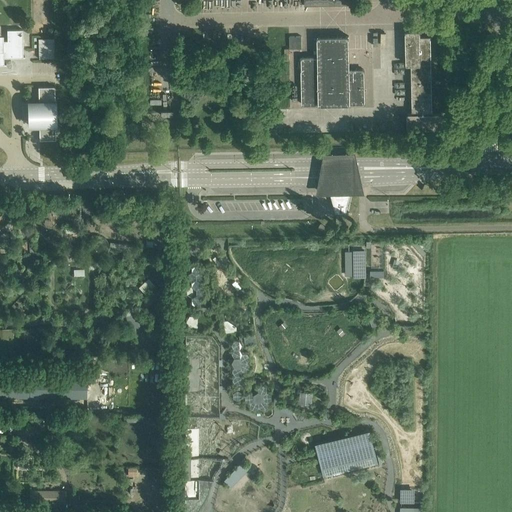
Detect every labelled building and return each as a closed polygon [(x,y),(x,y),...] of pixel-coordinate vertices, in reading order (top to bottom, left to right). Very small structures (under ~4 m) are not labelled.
[(0,64),(6,65),(6,64),(4,64),(4,57),(25,57),(25,56),(23,56),(23,29),(7,30),(7,40),(0,40),(0,64)] [(442,113),(432,113),(430,36),(420,37),(420,30),(406,30),(407,64),(412,64),(413,114),(408,114),(408,128),(442,127),(442,113)] [(318,36),(318,40),(318,57),(302,57),(303,104),(319,104),(350,104),(350,103),(364,103),(364,69),(349,70),(349,36),(318,36)] [(29,101),(30,115),(30,126),(39,126),(40,140),(56,139),(55,86),(38,87),(39,101),(29,101)] [(96,133),(97,128),(97,124),(84,123),(83,132),(96,133)] [(345,196),(336,196),(336,204),(333,204),(336,213),(346,212),(348,203),(345,203),(345,196)] [(150,210),(146,210),(163,224),(163,220),(150,210)] [(427,252),(416,240),(413,242),(423,255),(427,252)] [(349,251),(345,251),(345,276),(355,276),(355,251),(349,251)] [(365,251),(355,251),(355,276),(365,275),(365,251)] [(28,275),(16,264),(15,264),(9,271),(21,282),(22,281),(28,275)] [(150,280),(148,278),(139,287),(147,296),(156,287),(154,284),(150,280)] [(191,286),(187,288),(187,293),(191,296),(196,293),(196,288),(191,286)] [(376,312),(368,315),(369,316),(372,325),(372,326),(381,323),(384,319),(381,313),(376,312)] [(188,317),(186,321),(188,326),(193,325),(196,321),(193,317),(188,317)] [(223,320),(225,331),(235,330),(237,330),(236,325),(227,319),(223,320)] [(0,330),(0,351),(12,351),(12,330),(0,330)] [(234,357),(232,361),(234,366),(240,366),(242,361),(239,357),(234,357)] [(199,358),(185,358),(185,393),(199,393),(199,358)] [(88,377),(0,376),(0,397),(87,398),(88,377)] [(257,391),(253,394),(253,399),(258,401),(262,398),(262,393),(257,391)] [(312,392),(301,391),(300,403),(312,404),(312,392)] [(194,428),(185,428),(185,457),(185,478),(185,497),(196,497),(198,497),(198,492),(199,477),(199,472),(199,467),(199,464),(199,457),(199,428),(194,428)] [(335,442),(318,445),(319,450),(320,454),(321,456),(325,476),(330,474),(333,474),(341,472),(344,471),(357,468),(360,467),(368,465),(371,465),(376,463),(371,442),(370,438),(369,434),(335,442)] [(241,461),(224,479),(231,486),(249,468),(241,461)] [(43,501),(43,491),(30,490),(29,501),(43,501)] [(43,501),(46,501),(46,508),(61,508),(61,501),(62,501),(62,491),(43,491),(43,501)] [(401,491),(401,501),(413,501),(414,491),(401,491)]
